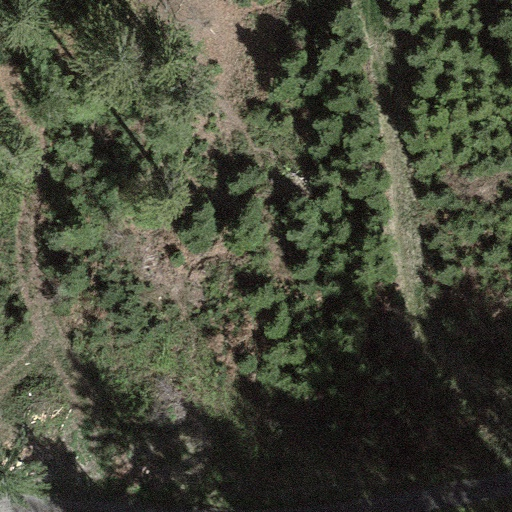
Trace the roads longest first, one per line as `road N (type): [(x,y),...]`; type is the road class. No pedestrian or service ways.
road 1 (track): [(511,477),(292,511)]
road 2 (track): [(155,511),(0,464)]
